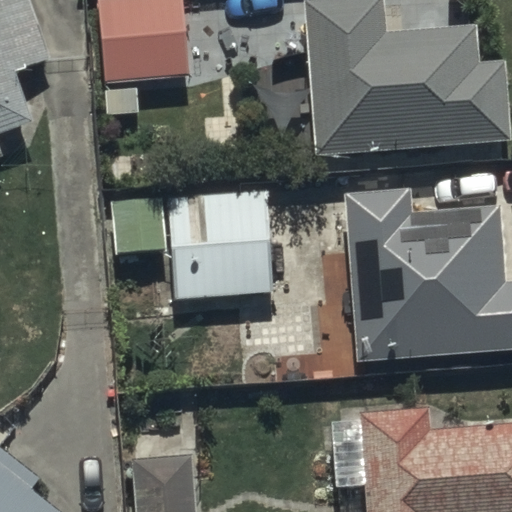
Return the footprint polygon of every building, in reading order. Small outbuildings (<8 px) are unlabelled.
[(0,0),(0,153),(1,153),(0,150),(0,134),(32,123),(14,73),(48,60),(26,0),(0,0)] [(182,0),(93,0),(100,84),(188,78),(182,0)] [(383,0),(320,0),(302,2),(316,158),(511,141),(504,59),(480,61),(476,24),(386,32),(383,0)] [(265,191),(106,199),(109,256),(172,253),(175,300),(270,296),(265,191)] [(407,191),(342,195),(353,360),(511,348),(511,284),(506,285),(500,207),(409,213),(407,191)] [(511,511),(511,423),(426,429),(425,409),(358,414),(358,425),(330,427),(334,490),(367,487),(368,511),(511,511)] [(0,448),(0,511),(58,511),(32,492),(41,480),(0,448)] [(197,511),(194,468),(135,472),(138,511),(197,511)]
